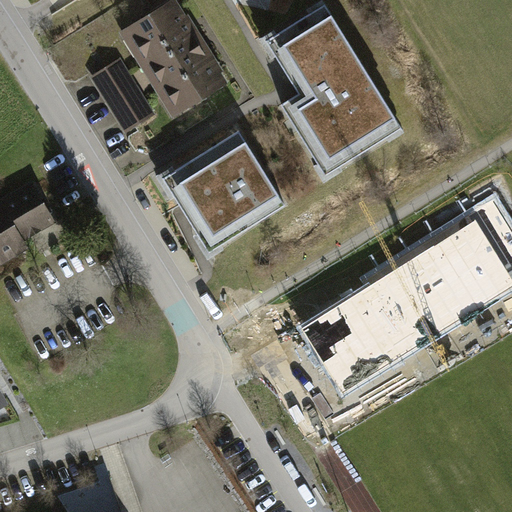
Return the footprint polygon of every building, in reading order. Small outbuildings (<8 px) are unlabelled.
[(147,58),(150,62),(192,35),(172,3),(130,30),(140,45),(137,55),(147,58)] [(402,127),(325,3),(266,39),(299,93),(281,103),(325,174),(402,127)] [(150,62),(164,85),(207,58),(192,35),(150,62)] [(164,85),(179,108),(221,82),(207,58),(164,85)] [(119,61),(95,76),(109,99),(133,84),(119,61)] [(142,98),(133,84),(109,99),(118,113),(142,98)] [(152,114),(142,98),(118,113),(128,129),(152,114)] [(209,251),(285,204),(239,130),(163,177),(209,251)] [(31,186),(0,204),(0,260),(24,246),(20,239),(28,234),(27,231),(38,225),(39,227),(52,220),(31,186)] [(371,286),(303,329),(343,392),(511,286),(511,228),(493,199),(366,279),(371,286)]
